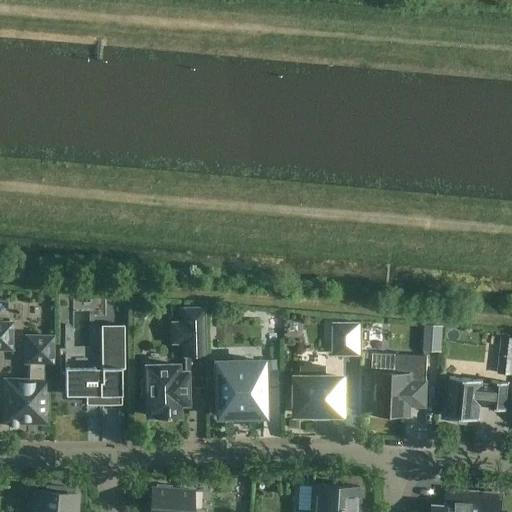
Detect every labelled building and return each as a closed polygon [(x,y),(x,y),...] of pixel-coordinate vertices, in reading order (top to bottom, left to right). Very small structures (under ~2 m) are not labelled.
[(184,321),(170,321),(171,344),(184,344),(185,356),(205,356),(203,308),(183,308),(184,321)] [(0,348),(10,348),(11,323),(0,322),(0,348)] [(124,325),(102,325),(102,367),(65,367),(65,394),(99,394),(99,404),(121,403),(121,369),(124,369),(124,325)] [(358,353),(358,325),(335,325),(335,353),(358,353)] [(5,380),(5,421),(45,422),(46,381),(44,381),(44,362),(51,362),(52,337),(26,336),(26,362),(29,362),(29,381),(5,380)] [(511,337),(502,336),(498,372),(511,373),(511,337)] [(374,414),(404,415),(410,416),(410,406),(425,406),(427,356),(395,355),(394,369),(372,368),(371,387),(375,388),(374,414)] [(263,414),(262,369),(262,361),(216,362),(217,416),(263,414)] [(156,417),(178,417),(178,403),(187,403),(186,372),(177,372),(177,365),(146,365),(146,379),(141,379),(141,396),(146,396),(147,416),(156,415),(156,417)] [(297,377),(297,396),(293,396),(293,411),(297,411),(297,413),(343,414),(343,378),(325,378),(325,367),(302,366),(301,377),(297,377)] [(509,382),(450,377),(450,378),(451,378),(448,415),(446,415),(446,416),(479,420),(479,418),(477,418),(479,404),(491,405),(491,407),(489,407),(489,409),(506,410),(506,409),(505,409),(507,383),(509,384),(509,382)] [(298,476),(297,500),(309,500),(309,476),(298,476)] [(358,511),(360,487),(312,484),(310,511),(358,511)] [(75,511),(77,494),(65,493),(65,487),(46,485),(46,491),(36,490),(34,511),(75,511)] [(192,509),(193,491),(171,489),(171,486),(156,485),(156,488),(152,488),(149,511),(205,511),(205,510),(192,509)] [(500,511),(502,495),(448,490),(446,506),(434,505),(433,511),(500,511)] [(241,511),(241,498),(214,499),(214,511),(241,511)]
